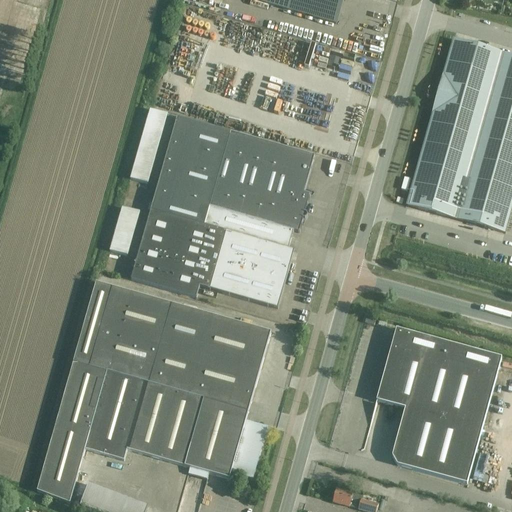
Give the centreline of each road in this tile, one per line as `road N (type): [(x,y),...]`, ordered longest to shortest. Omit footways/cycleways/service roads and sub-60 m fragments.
road 1 (unclassified): [(350,277),(428,0)]
road 2 (unclassified): [(285,511),(350,277)]
road 3 (unclassified): [(350,277),(511,323)]
